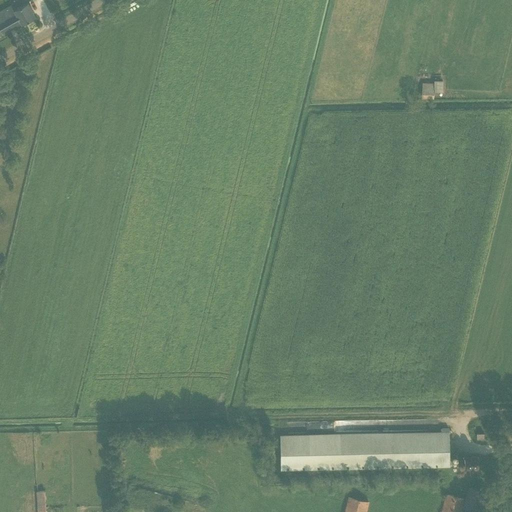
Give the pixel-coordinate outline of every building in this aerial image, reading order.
[(0,11),(0,35),(22,24),(35,17),(27,2),(14,9),(12,5),(0,11)] [(421,81),(421,85),(421,98),(433,98),(433,88),(434,88),(435,84),(435,81),(421,81)] [(281,469),(449,466),(449,432),(449,428),(441,428),(441,433),(280,435),(281,469)] [(446,493),(441,511),(460,511),(462,507),(480,511),(486,490),(468,486),(465,498),(446,493)] [(37,511),(46,511),(45,491),(37,491),(36,492),(37,511)] [(349,495),(344,511),(366,511),(370,501),(349,495)]
